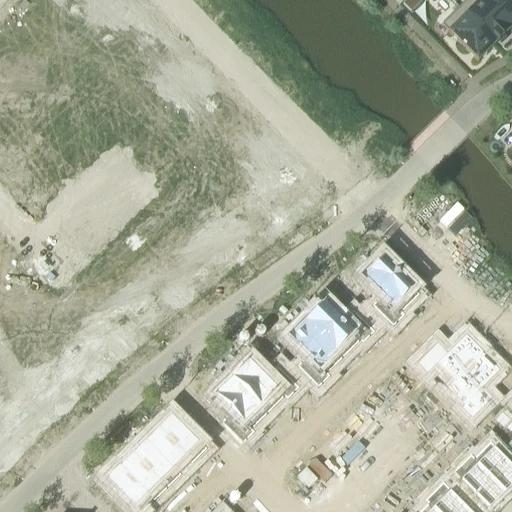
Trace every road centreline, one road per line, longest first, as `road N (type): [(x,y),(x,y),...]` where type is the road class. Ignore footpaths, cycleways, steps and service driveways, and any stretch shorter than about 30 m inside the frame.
road 1 (residential): [(367,203),(263,282),(48,472)]
road 2 (residential): [(367,203),(159,0)]
road 3 (residential): [(367,203),(437,281),(511,326)]
road 4 (residential): [(511,84),(367,203)]
